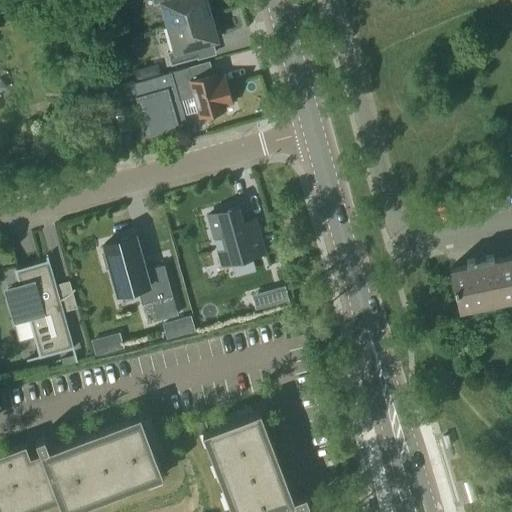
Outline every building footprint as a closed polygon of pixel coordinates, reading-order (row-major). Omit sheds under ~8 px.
[(110,0),(99,3),(89,5),(91,18),(113,12),(110,0)] [(168,27),(209,15),(208,11),(212,10),(208,0),(152,0),(153,5),(161,3),(168,27)] [(209,15),(168,27),(175,51),(167,53),(170,66),(198,58),(194,47),(216,41),(215,35),(218,34),(214,19),(211,20),(209,15)] [(162,21),(145,25),(151,55),(168,51),(162,21)] [(122,62),(108,65),(112,81),(126,78),(122,62)] [(73,76),(77,88),(100,82),(96,69),(73,76)] [(179,101),(173,80),(171,73),(132,84),(139,108),(145,106),(152,129),(167,125),(168,127),(185,122),(179,101)] [(190,75),(173,80),(179,101),(194,96),(200,118),(225,111),(223,106),(233,103),(225,76),(216,79),(214,74),(191,80),(190,75)] [(105,90),(111,116),(125,111),(118,87),(105,90)] [(264,253),(256,227),(245,230),(238,207),(207,216),(217,251),(225,248),(229,262),(264,253)] [(142,304),(172,296),(164,265),(144,270),(135,236),(104,244),(106,253),(102,254),(107,269),(110,267),(118,294),(137,289),(142,304)] [(55,285),(47,256),(46,257),(47,260),(22,267),(23,268),(15,270),(18,281),(19,287),(7,290),(16,321),(28,318),(36,346),(36,345),(39,356),(26,360),(27,362),(73,349),(60,300),(55,285)] [(511,297),(511,265),(510,256),(486,261),(485,256),(484,256),(485,259),(476,261),(475,258),(474,258),(475,263),(452,268),(452,267),(450,268),(459,309),(460,309),(460,308),(511,297)] [(272,291),(276,305),(288,302),(284,287),(272,291)] [(177,314),(172,296),(142,304),(147,323),(177,314)] [(195,331),(191,317),(163,325),(167,339),(195,331)] [(95,356),(105,353),(101,339),(91,342),(95,356)] [(63,365),(77,361),(75,355),(61,359),(63,365)] [(260,411),(207,431),(202,433),(203,434),(211,430),(217,445),(212,446),(217,459),(213,461),(214,462),(222,459),(227,472),(222,473),(227,486),(223,488),(224,489),(232,486),(237,499),(233,500),(237,511),(243,511),(256,507),(257,511),(290,511),(289,510),(309,502),(306,493),(293,498),(291,492),(284,495),(253,415),(261,412),(260,411)] [(33,463),(30,456),(26,443),(0,453),(0,511),(15,507),(17,511),(29,507),(31,511),(32,510),(29,502),(43,496),(45,501),(57,496),(59,500),(60,499),(57,491),(69,486),(77,508),(78,508),(77,504),(89,499),(88,494),(102,489),(105,497),(106,497),(104,493),(117,488),(116,484),(130,478),(133,487),(134,486),(133,482),(145,478),(144,473),(159,467),(162,476),(163,475),(140,414),(139,414),(142,422),(58,454),(55,446),(49,449),(45,436),(36,440),(43,459),(33,463)]
